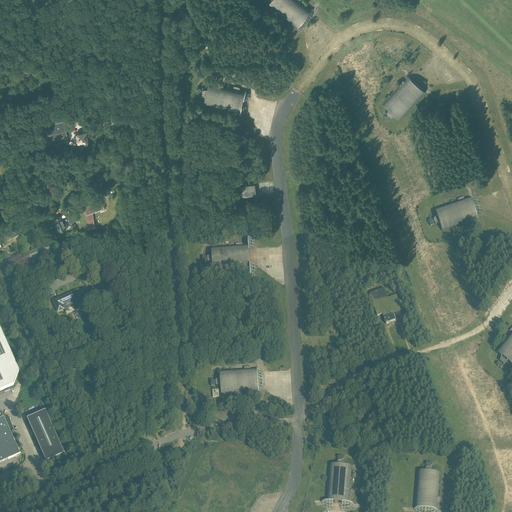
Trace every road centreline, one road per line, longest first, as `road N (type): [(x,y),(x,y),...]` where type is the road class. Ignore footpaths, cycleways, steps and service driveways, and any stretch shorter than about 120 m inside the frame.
road 1 (unclassified): [(47,492),(146,444),(128,170),(81,0)]
road 2 (track): [(159,0),(182,433),(177,450),(111,511)]
road 3 (track): [(298,90),(350,35),(368,26),(408,32),(443,51),(473,87),(511,196)]
